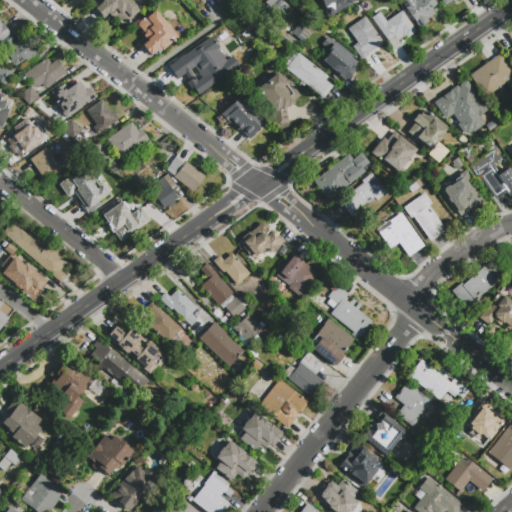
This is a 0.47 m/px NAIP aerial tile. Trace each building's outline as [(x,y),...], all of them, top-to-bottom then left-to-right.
[(132,0),(135,3),(133,5),(139,11),(127,22),(115,10),(105,20),(94,8),(102,1),(101,0),(132,0)] [(281,0),(286,4),(280,10),(276,6),(264,20),(255,12),(264,2),(262,0),(281,0)] [(359,0),(351,3),(352,5),(328,15),(326,15),(325,14),(325,13),(324,12),(325,10),(326,8),(324,9),(319,0),(359,0)] [(428,20),(419,27),(400,0),(433,0),(436,3),(430,7),(434,12),(426,18),(428,20)] [(361,5),(367,1),(371,7),(365,11),(361,5)] [(362,10),(356,14),(352,8),(358,4),(362,10)] [(178,38),(163,50),(161,48),(151,56),(141,44),(146,40),(142,35),(144,34),(137,25),(156,10),(163,19),(164,18),(176,33),(175,34),(178,38)] [(401,44),(394,49),(371,17),(379,12),(386,21),(401,11),(416,31),(406,37),(405,35),(398,40),(401,44)] [(368,54),(362,59),(353,46),(357,42),(348,28),(364,16),(381,40),(374,45),(376,47),(368,53),(368,54)] [(303,41),(292,32),(304,17),(316,26),(303,41)] [(190,26),(183,35),(173,27),(180,18),(190,26)] [(0,20),(2,23),(3,23),(11,35),(10,36),(12,39),(4,46),(1,42),(0,42),(0,20)] [(26,59),(15,67),(11,62),(7,65),(1,57),(17,45),(15,42),(27,34),(39,50),(35,53),(36,55),(27,61),(26,59)] [(360,64),(346,81),(330,68),(330,67),(321,60),(328,50),(320,44),(326,36),(334,42),(333,43),(360,64)] [(230,63),(210,77),(215,83),(200,94),(190,81),(203,72),(188,51),(203,41),(205,45),(209,42),(218,54),(222,51),(230,63)] [(332,86),(322,98),(285,69),(286,67),(281,63),(290,50),(296,55),(298,53),(327,76),(324,80),(332,86)] [(511,70),(511,78),(485,98),(469,75),(500,52),(511,70)] [(56,59),(66,72),(44,88),(41,84),(37,86),(36,85),(33,88),(23,75),(47,58),(50,63),(56,59)] [(3,84),(0,79),(0,69),(5,65),(14,76),(3,84)] [(294,102),(285,108),(287,122),(273,124),(273,113),(262,98),(263,97),(256,88),(280,71),(287,81),(290,79),(300,93),(292,99),(294,102)] [(86,81),(94,94),(72,108),(69,104),(68,105),(60,109),(56,103),(55,104),(48,93),(77,75),(82,83),(86,81)] [(466,80),(472,88),(473,88),(488,109),(479,116),(484,123),(464,137),(455,124),(458,122),(453,115),(446,120),(433,102),(452,88),(452,87),(457,84),(458,86),(460,85),(460,83),(460,82),(461,80),(463,79),(464,79),(466,80)] [(28,105),(20,94),(31,86),(39,97),(28,105)] [(265,124),(250,138),(240,128),(238,130),(230,122),(229,123),(213,107),(228,92),(228,93),(233,88),(245,100),(243,102),(265,124)] [(9,110),(2,128),(0,127),(0,93),(3,95),(1,100),(7,102),(4,108),(9,110)] [(97,133),(93,127),(96,125),(86,111),(101,100),(109,111),(112,109),(118,118),(97,133)] [(69,119),(58,127),(50,115),(61,107),(69,119)] [(424,109),(435,117),(434,119),(446,129),(443,134),(444,134),(439,141),(438,140),(435,144),(436,146),(432,152),(406,132),(414,122),(411,120),(417,113),(419,115),(424,109)] [(43,132),(25,155),(19,150),(17,153),(8,146),(10,143),(4,139),(16,123),(18,125),(24,117),(43,132)] [(82,129),(74,139),(60,129),(67,120),(69,122),(71,120),(82,129)] [(141,129),(148,140),(120,159),(106,139),(131,122),(137,131),(141,129)] [(370,152),(383,137),(386,140),(393,131),(416,150),(406,161),(408,162),(397,175),(370,152)] [(110,152),(102,163),(89,153),(98,142),(110,152)] [(29,159),(45,148),(46,149),(53,145),(58,153),(52,157),(60,170),(45,181),(29,159)] [(511,171),(511,194),(509,197),(506,193),(495,200),(478,175),(476,177),(468,166),(494,148),(501,159),(494,164),(500,173),(509,167),(511,171)] [(348,155),(352,160),(361,153),(371,166),(328,200),(313,182),(322,174),(323,176),(337,165),(336,164),(348,155)] [(205,176),(193,192),(173,177),(174,176),(166,169),(175,157),(184,163),(185,161),(205,176)] [(68,197),(58,184),(81,168),(96,189),(103,185),(109,194),(99,201),(101,204),(87,214),(78,202),(80,201),(75,192),(68,197)] [(478,206),(462,218),(445,193),(442,195),(435,185),(455,170),(463,180),(460,182),(464,188),(465,187),(478,206)] [(351,216),(339,201),(362,183),(361,180),(371,172),(387,193),(376,201),(374,198),(351,216)] [(175,203),(169,207),(168,205),(164,208),(153,194),(162,187),(158,181),(167,174),(175,185),(171,188),(177,198),(173,201),(175,203)] [(446,230),(432,240),(430,241),(429,240),(412,216),(410,218),(402,207),(424,192),(442,217),(441,218),(446,226),(444,228),(446,230)] [(150,220),(137,230),(135,228),(129,233),(129,235),(120,241),(114,233),(113,234),(104,222),(106,221),(99,212),(106,207),(105,206),(116,197),(120,202),(121,201),(122,202),(124,200),(129,207),(127,209),(131,214),(141,207),(150,220)] [(423,245),(408,256),(399,242),(390,249),(384,240),(379,232),(391,224),(389,221),(400,213),(420,240),(423,245)] [(34,239),(43,247),(44,248),(44,247),(46,245),(48,247),(68,263),(61,271),(66,276),(61,283),(19,247),(2,232),(11,223),(19,230),(20,229),(33,240),(34,239)] [(267,227),(277,238),(279,237),(283,242),(278,247),(273,252),(272,251),(271,251),(270,251),(270,250),(269,250),(270,248),(268,249),(267,251),(266,251),(263,251),(262,250),(256,256),(255,254),(249,259),(236,244),(242,239),(241,238),(248,232),(249,233),(259,225),(260,224),(261,223),(262,223),(264,223),(265,224),(266,225),(267,227)] [(46,282),(34,296),(21,284),(17,289),(7,281),(9,279),(1,272),(4,269),(0,266),(10,254),(5,250),(11,243),(21,252),(15,259),(23,266),(26,263),(34,269),(33,271),(46,282)] [(511,267),(503,261),(511,249),(511,267)] [(300,297),(288,287),(289,286),(276,275),(279,271),(277,270),(291,252),(310,267),(309,269),(317,275),(300,297)] [(212,261),(219,255),(223,260),(231,253),(249,273),(236,284),(224,271),(222,272),(212,261)] [(199,269),(205,263),(231,292),(230,294),(233,298),(222,308),(218,304),(217,305),(199,285),(207,278),(199,269)] [(450,291),(461,282),(463,284),(484,266),(496,281),(474,299),(477,303),(467,311),(450,291)] [(372,320),(359,337),(329,313),(333,309),(326,303),(329,298),(327,297),(331,291),(333,292),(337,287),(347,294),(344,299),(349,303),(353,299),(361,305),(357,309),(372,320)] [(197,319),(190,326),(184,320),(184,319),(172,308),(171,309),(159,299),(164,293),(169,297),(177,289),(196,308),(191,313),(197,319)] [(511,324),(508,330),(501,324),(500,326),(493,320),(489,324),(479,316),(499,292),(511,302),(511,300),(511,324)] [(245,308),(234,318),(224,307),(235,297),(245,308)] [(0,298),(14,309),(0,327),(0,298)] [(186,333),(175,345),(170,341),(168,344),(147,325),(153,317),(146,311),(152,304),(186,333)] [(211,312),(216,307),(220,312),(215,316),(211,312)] [(232,328),(248,313),(263,329),(247,343),(232,328)] [(218,319),(223,315),(227,319),(222,323),(218,319)] [(354,339),(333,364),(319,353),(317,355),(307,346),(317,334),(315,333),(318,329),(316,328),(325,317),(329,321),(329,320),(354,339)] [(242,351),(228,367),(198,339),(213,322),(214,322),(226,333),(225,334),(243,351),(242,351)] [(108,337),(110,335),(108,334),(115,326),(124,334),(129,328),(132,331),(133,330),(139,335),(138,336),(140,337),(135,343),(142,349),(147,343),(158,352),(159,351),(167,357),(159,368),(158,367),(154,371),(153,369),(149,374),(132,360),(135,356),(129,352),(127,354),(118,347),(119,347),(108,337)] [(93,345),(98,339),(148,380),(135,396),(125,387),(129,382),(121,375),(117,381),(110,376),(111,374),(103,367),(100,370),(95,366),(97,363),(89,356),(96,348),(93,345)] [(306,353),(322,365),(315,374),(325,382),(312,398),(287,379),(288,378),(283,373),(289,364),(295,369),(300,363),(299,362),(306,353)] [(468,390),(461,398),(455,394),(453,397),(446,391),(438,400),(407,375),(420,359),(436,371),(439,367),(442,370),(439,374),(441,376),(445,372),(448,374),(444,378),(449,382),(453,378),(468,390)] [(65,362),(79,373),(81,371),(83,373),(84,372),(85,372),(86,373),(87,375),(87,376),(90,378),(83,386),(84,386),(76,396),(84,402),(71,418),(40,394),(51,380),(53,382),(57,378),(54,376),(65,362)] [(106,385),(98,395),(89,387),(97,377),(106,385)] [(295,419),(287,428),(258,405),(279,379),(308,402),(299,414),(295,411),(291,416),(295,419)] [(394,397),(406,381),(431,401),(412,426),(396,413),(403,404),(394,397)] [(15,399),(46,423),(40,431),(31,443),(26,450),(21,446),(18,450),(0,434),(0,432),(4,428),(0,425),(8,414),(5,412),(15,399)] [(491,433),(479,448),(470,441),(466,447),(453,437),(458,431),(455,429),(478,400),(491,410),(480,424),(491,433)] [(405,430),(385,455),(361,436),(367,428),(366,426),(368,423),(370,424),(372,421),(375,424),(378,420),(375,418),(380,411),(405,430)] [(253,412),(282,434),(272,447),(268,444),(265,448),(260,444),(254,452),(248,447),(249,446),(239,438),(244,431),(240,429),(253,412)] [(493,466),(482,458),(487,451),(486,450),(508,423),(511,426),(511,461),(508,467),(498,459),(493,466)] [(85,457),(104,435),(110,440),(114,435),(133,451),(127,458),(128,459),(118,470),(115,467),(107,477),(97,469),(96,471),(90,466),(92,463),(85,457)] [(259,465),(253,472),(250,469),(242,481),(240,479),(235,485),(214,468),(219,462),(213,458),(228,440),(236,447),(237,446),(246,453),(245,454),(259,465)] [(336,470),(346,456),(344,455),(347,452),(348,453),(356,443),(367,451),(369,448),(379,456),(371,465),(377,469),(364,487),(355,480),(356,478),(348,472),(345,477),(336,470)] [(3,471),(0,468),(0,462),(4,457),(3,457),(10,448),(23,458),(15,467),(10,463),(3,471)] [(491,478),(481,490),(468,480),(459,491),(443,479),(454,466),(448,462),(455,454),(460,458),(462,455),(491,478)] [(112,495),(119,487),(117,486),(134,464),(142,470),(144,468),(158,479),(135,508),(133,506),(129,511),(127,510),(125,511),(116,505),(118,503),(112,498),(113,496),(112,495)] [(30,485),(40,472),(48,478),(47,479),(62,491),(56,498),(58,500),(49,511),(48,509),(45,511),(36,511),(20,499),(25,492),(31,496),(36,490),(30,485)] [(229,504),(222,511),(205,511),(191,501),(204,485),(202,483),(210,472),(235,492),(231,497),(223,492),(220,497),(229,504)] [(464,505),(458,511),(446,511),(445,511),(443,511),(417,511),(412,508),(419,499),(412,494),(422,481),(418,479),(422,474),(426,477),(427,476),(464,505)] [(333,511),(317,498),(330,481),(336,485),(342,479),(358,492),(353,498),(358,502),(354,507),(354,508),(354,509),(353,510),(351,511),(350,511),(349,511),(333,511)] [(150,511),(159,500),(174,511),(150,511)] [(299,511),(307,502),(319,511),(299,511)]
